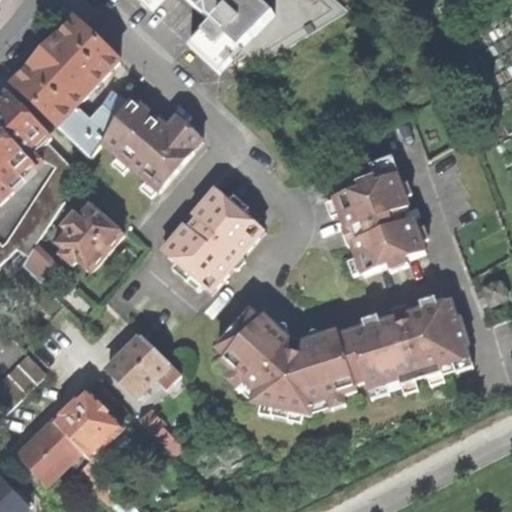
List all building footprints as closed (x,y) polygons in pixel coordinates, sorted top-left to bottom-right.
[(190,48),(221,76),(240,54),(238,53),(273,16),(255,0),(139,0),(152,12),(164,0),(183,0),(211,27),(201,37),(190,48)] [(112,132),(128,107),(111,98),(97,119),(89,127),(74,113),(120,65),(76,23),(45,57),(16,88),(93,161),(103,146),(112,132)] [(84,174),(8,96),(0,103),(0,208),(14,196),(12,193),(43,164),(56,170),(6,244),(28,259),(34,251),(84,174)] [(103,146),(159,195),(204,142),(178,119),(163,135),(156,129),(151,124),(154,120),(132,101),(128,107),(112,132),(103,146)] [(350,247),(363,279),(425,256),(412,223),(402,227),(397,215),(408,211),(395,178),(333,201),(345,234),(351,232),(354,238),(356,245),(350,247)] [(185,276),(210,297),(263,234),(239,214),(214,192),(197,212),(205,219),(199,226),(194,222),(180,239),(176,236),(166,249),(191,270),(185,276)] [(78,264),(91,276),(124,237),(104,221),(88,207),(78,219),(75,217),(63,231),(66,234),(56,245),(66,254),(61,259),(73,269),(78,264)] [(0,264),(9,257),(0,246),(0,264)] [(56,271),(34,251),(28,259),(23,267),(42,286),(56,271)] [(366,386),(369,395),(400,384),(403,391),(417,387),(414,380),(426,376),(429,383),(443,378),(441,371),(471,361),(452,304),(401,321),(350,337),(366,386)] [(366,386),(350,337),(331,344),(327,338),(304,346),(297,345),(288,343),(271,325),(267,329),(252,315),(217,351),(226,360),(222,364),(254,394),(253,407),(311,419),(314,408),(357,394),(356,389),(366,386)] [(156,383),(166,392),(180,378),(142,340),(127,355),(108,374),(136,402),(156,383)] [(0,420),(48,375),(28,355),(0,382),(0,420)] [(55,427),(82,455),(91,464),(97,470),(110,458),(104,450),(123,432),(108,417),(109,416),(100,406),(98,407),(86,395),(70,411),(54,426),(55,427)] [(139,424),(148,433),(153,438),(164,428),(149,414),(139,424)] [(20,460),(48,488),(82,455),(55,427),(38,443),(20,460)] [(136,446),(154,464),(166,452),(153,438),(148,433),(136,446)] [(97,470),(91,464),(81,475),(95,489),(106,479),(97,470)] [(0,511),(28,511),(0,481),(0,511)]
